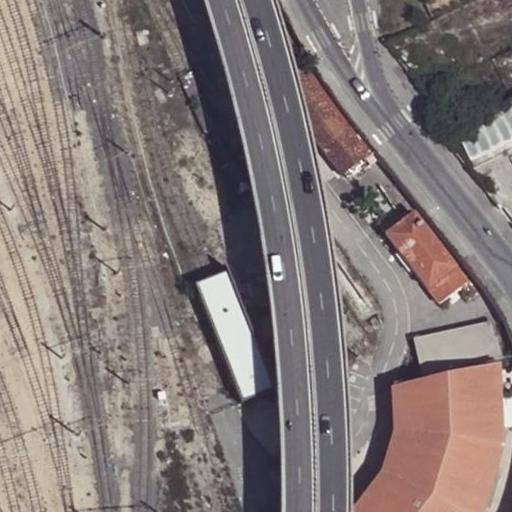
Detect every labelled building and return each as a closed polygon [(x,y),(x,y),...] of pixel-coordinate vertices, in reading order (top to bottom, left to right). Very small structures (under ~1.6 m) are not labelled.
[(278,2),(277,0),(272,0),(233,30),(346,183),(380,158),(373,151),(343,111),(306,56),(278,2)] [(511,75),(465,95),(486,135),(511,124),(511,75)] [(467,283),(414,214),(386,235),(438,304),(467,283)] [(224,267),(222,268),(224,274),(192,286),(237,405),(269,393),(272,398),(273,397),(224,267)] [(488,322),(408,342),(417,378),(497,358),(488,322)] [(401,389),(404,437),(390,482),(369,511),(479,511),(500,446),(493,365),(401,389)] [(358,511),(355,511),(369,511),(390,482),(404,437),(401,389),(401,388),(390,390),(393,436),(380,477),(358,511)]
